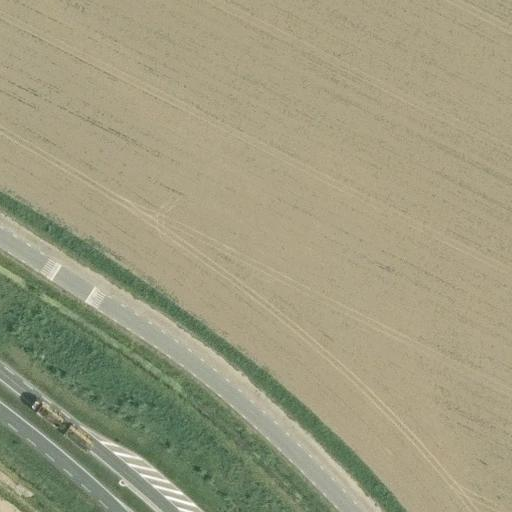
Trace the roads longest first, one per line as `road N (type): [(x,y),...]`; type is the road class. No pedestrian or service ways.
road 1 (unclassified): [(0,235),(250,409),(351,511)]
road 2 (primary): [(173,511),(0,369)]
road 3 (primary): [(0,411),(114,511)]
